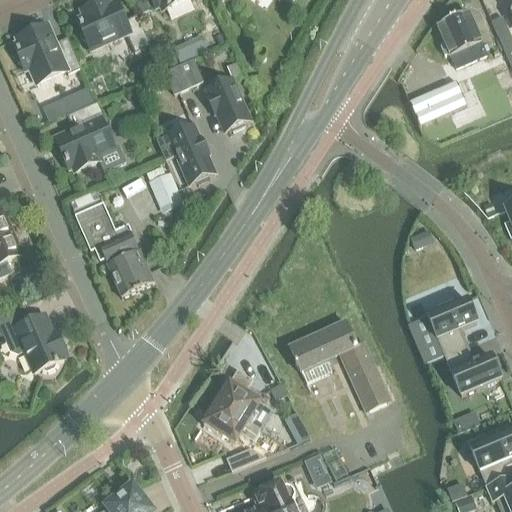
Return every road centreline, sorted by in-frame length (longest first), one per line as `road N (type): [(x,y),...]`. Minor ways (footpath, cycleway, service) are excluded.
road 1 (residential): [(129,375),(0,91)]
road 2 (residential): [(504,300),(474,244),(439,205),(321,120)]
road 3 (tertiary): [(129,375),(260,196)]
road 4 (tertiary): [(0,493),(129,375)]
road 5 (residential): [(192,511),(129,375)]
road 6 (tertiary): [(321,120),(399,0)]
road 7 (tertiary): [(356,0),(295,123)]
